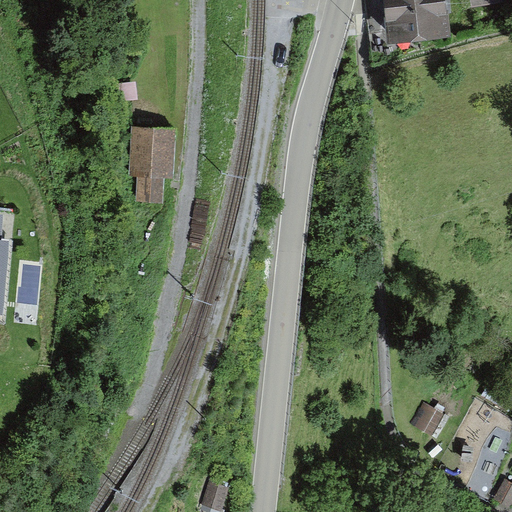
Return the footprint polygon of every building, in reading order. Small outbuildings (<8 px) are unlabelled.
[(381,0),(386,44),(451,38),(447,0),(381,0)] [(175,126),(131,124),(129,173),(137,174),(135,200),(163,201),(164,175),(173,175),(175,126)] [(0,317),(1,317),(10,245),(1,243),(4,218),(0,217),(0,317)] [(424,402),(411,424),(432,436),(444,414),(424,402)] [(495,501),(511,509),(511,506),(511,484),(506,481),(495,501)] [(218,511),(220,511),(229,489),(209,482),(201,506),(218,511)]
